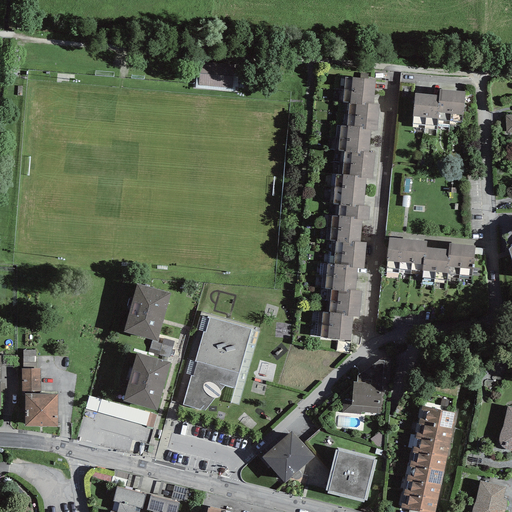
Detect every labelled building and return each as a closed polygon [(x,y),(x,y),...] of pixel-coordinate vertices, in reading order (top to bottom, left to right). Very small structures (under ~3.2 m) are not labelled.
[(236,65),(203,62),(201,84),(234,86),(236,65)] [(338,314),(332,314),(330,337),(351,339),(354,315),(360,316),(362,295),(353,294),(356,266),(365,267),(367,245),(360,244),(362,219),(370,220),(371,208),(368,208),(371,182),(377,183),(380,155),(374,154),(376,133),(382,134),(385,107),(379,106),(382,81),(356,78),(353,106),(360,107),(358,129),(351,128),(349,152),(355,153),(352,177),(346,176),(343,206),(349,207),(348,218),(342,217),(340,241),(346,241),(343,266),(336,266),(334,289),(340,290),(338,314)] [(443,97),(419,95),(417,118),(443,120),(443,113),(466,115),(468,94),(443,92),(443,97)] [(431,242),(392,239),(391,258),(425,261),(424,269),(447,271),(448,263),(479,266),(481,247),(450,244),(449,251),(430,249),(431,242)] [(173,295),(141,287),(129,332),(161,341),(173,295)] [(251,327),(208,316),(184,402),(205,408),(224,384),(235,387),(251,327)] [(26,353),(25,363),(37,364),(37,353),(26,353)] [(172,365),(140,356),(127,403),(158,412),(172,365)] [(353,382),(353,399),(343,412),(384,413),(385,385),(390,384),(391,357),(383,357),(357,377),(357,382),(353,382)] [(41,367),(23,367),(23,394),(26,394),(26,391),(41,391),(41,367)] [(249,390),(263,394),(265,386),(251,383),(249,390)] [(41,391),(26,391),(26,394),(26,424),(59,424),(59,391),(41,391)] [(87,411),(155,430),(159,417),(91,398),(87,411)] [(436,511),(457,414),(422,407),(402,508),(423,511),(436,511)] [(511,409),(509,408),(500,449),(511,451),(511,409)] [(315,453),(292,427),(263,453),(285,479),(315,453)] [(377,458),(340,449),(329,492),(366,501),(377,458)] [(504,511),(510,487),(484,481),(476,511),(504,511)] [(145,493),(117,486),(113,499),(119,501),(117,511),(110,509),(109,511),(133,511),(135,504),(142,506),(145,493)] [(176,511),(178,503),(151,495),(147,508),(154,510),(153,511),(176,511)]
